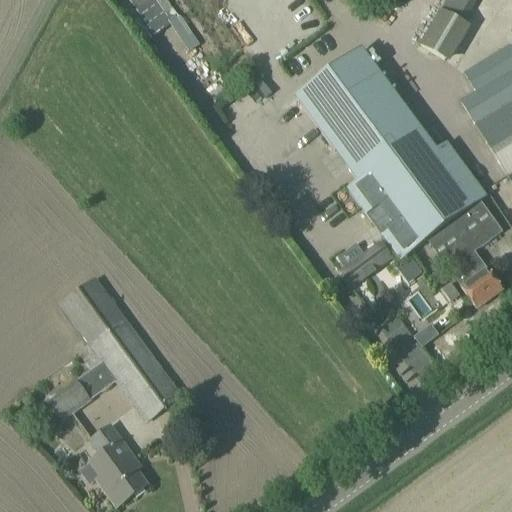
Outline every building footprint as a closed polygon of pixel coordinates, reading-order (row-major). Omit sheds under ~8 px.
[(447,0),(434,22),(464,40),(470,31),(459,25),(472,0),(447,0)] [(362,54),(296,102),(358,186),(347,194),(398,263),(485,200),(446,148),(436,155),(362,54)] [(511,65),(463,95),(466,101),(459,105),(506,182),(511,178),(511,65)] [(348,295),(391,263),(378,246),(361,258),(355,249),(337,262),(343,271),(335,277),(348,295)] [(501,294),(473,256),(447,273),(475,313),(501,294)] [(87,349),(76,357),(90,375),(75,387),(74,385),(43,407),(60,428),(90,406),(89,404),(114,387),(145,429),(181,401),(94,283),(57,310),(87,349)] [(88,466),(119,510),(146,491),(136,476),(140,474),(109,431),(89,446),(98,458),(88,466)]
